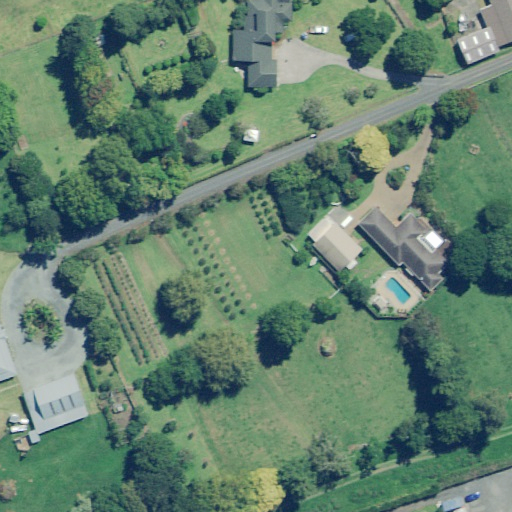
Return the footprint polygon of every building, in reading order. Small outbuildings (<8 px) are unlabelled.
[(246,0),(246,17),(243,17),(243,31),(233,31),(232,61),(246,61),(246,88),(275,88),(275,61),(271,61),(272,42),(275,42),(275,24),(290,24),(290,0),(258,0),(258,1),(246,0)] [(497,48),(511,42),(511,0),(489,0),(492,7),(480,12),(486,28),(487,30),(455,42),(465,66),(499,52),(497,48)] [(257,132),(244,130),(242,142),(256,144),(257,132)] [(395,228),(374,207),(357,223),(397,263),(399,261),(430,292),(443,280),(438,275),(448,265),(435,251),(442,243),(431,232),(429,234),(409,214),(395,228)] [(332,228),(324,220),(305,238),(338,273),(360,252),(335,225),(332,228)] [(0,329),(0,381),(17,375),(0,329)] [(53,382),(49,370),(19,380),(36,431),(27,434),(30,444),(39,441),(36,434),(87,417),(83,408),(73,376),(53,382)]
